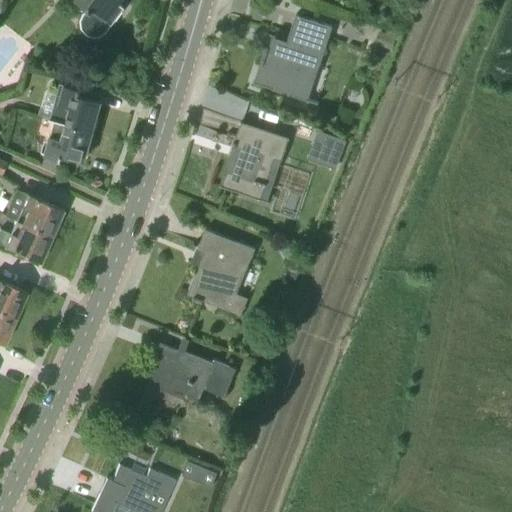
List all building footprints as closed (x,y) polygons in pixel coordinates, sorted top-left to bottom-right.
[(124,9),(118,3),(120,0),(74,0),(87,9),(83,14),(80,21),(81,29),(86,35),(93,38),(100,37),(106,32),(124,9)] [(308,100),(332,26),(293,14),(281,53),(262,47),(251,83),(308,100)] [(394,49),(397,39),(393,37),(394,33),(386,31),(385,35),(383,34),(379,45),(394,49)] [(80,90),(59,84),(49,120),(54,122),(56,122),(91,132),(99,102),(78,96),(80,90)] [(43,156),(61,161),(63,156),(82,162),(91,132),(56,122),(54,122),(50,137),(48,136),(43,156)] [(241,122),(219,186),(260,199),(274,159),(281,161),(289,138),(241,122)] [(347,140),(319,129),(308,158),(337,168),(347,140)] [(27,194),(14,221),(50,237),(62,210),(27,194)] [(0,245),(39,262),(50,237),(14,221),(9,233),(0,229),(0,245)] [(202,300),(229,311),(254,249),(205,230),(197,251),(204,254),(187,295),(193,297),(192,300),(201,303),(202,300)] [(290,261),(299,255),(293,246),(284,252),(290,261)] [(0,311),(15,318),(26,291),(0,280),(0,311)] [(15,318),(0,311),(0,344),(3,345),(15,318)] [(197,404),(203,388),(224,397),(235,369),(213,359),(212,362),(185,351),(184,355),(162,346),(146,384),(197,404)] [(218,471),(187,460),(182,475),(212,486),(218,471)] [(136,511),(159,511),(170,488),(117,464),(110,480),(105,477),(90,511),(93,511),(130,511),(131,510),(136,511)]
